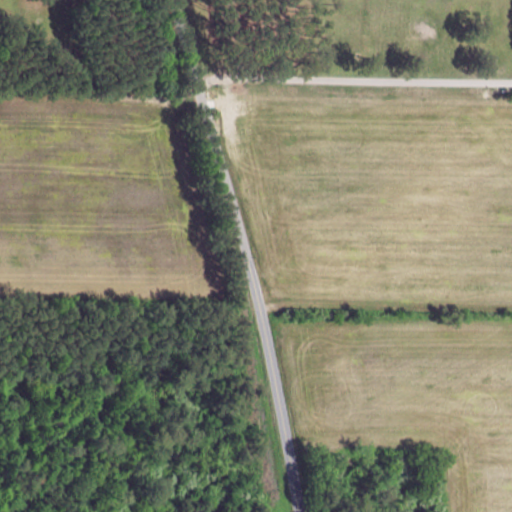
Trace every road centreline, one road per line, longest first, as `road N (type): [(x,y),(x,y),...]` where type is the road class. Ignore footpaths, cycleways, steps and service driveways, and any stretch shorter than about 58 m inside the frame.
road 1 (residential): [(171,0),(248,262)]
road 2 (residential): [(298,511),(248,262)]
